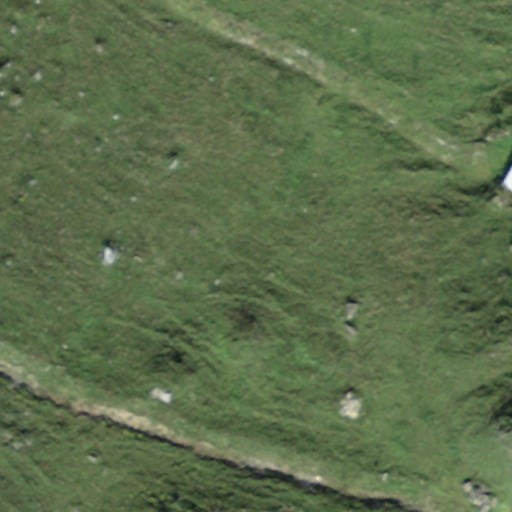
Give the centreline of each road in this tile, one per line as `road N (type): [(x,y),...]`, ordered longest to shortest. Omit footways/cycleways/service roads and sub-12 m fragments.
road 1 (track): [(455,511),(161,425),(0,356)]
road 2 (track): [(183,0),(447,150),(511,150)]
